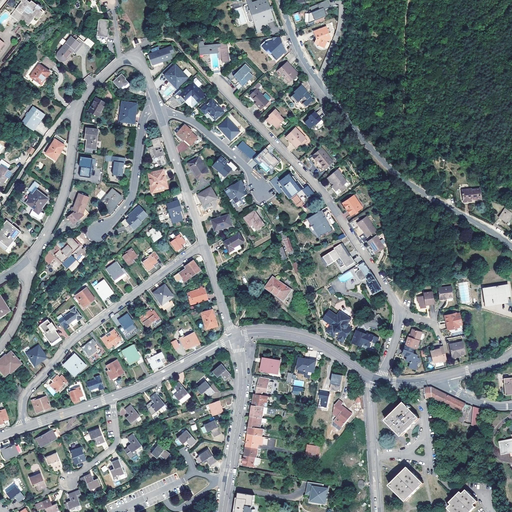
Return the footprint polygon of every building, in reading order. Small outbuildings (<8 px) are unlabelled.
[(21,3),(10,16),(18,23),(20,22),(21,20),(23,22),(22,23),(27,27),(29,24),(32,20),(33,19),(37,21),(42,14),(35,8),(36,7),(36,6),(31,2),(29,4),(24,0),(21,0),(20,1),(21,3)] [(250,0),(246,0),(256,35),(267,34),(265,23),(273,21),(267,0),(257,0),(251,1),(250,0)] [(328,0),(321,0),(315,3),(307,7),(309,12),(307,13),(309,23),(325,15),(324,14),(326,14),(323,8),(330,4),(328,0)] [(44,14),(36,7),(35,8),(42,14),(43,15),(44,14)] [(237,24),(245,23),(243,7),(235,8),(237,24)] [(43,15),(42,14),(37,21),(35,23),(32,20),(29,24),(33,27),(43,15)] [(107,20),(97,19),(96,40),(100,43),(106,44),(107,37),(108,37),(109,32),(109,28),(107,28),(107,20)] [(313,32),(315,37),(316,39),(313,40),(315,44),(324,47),(326,40),(328,39),(330,38),(325,26),(313,32)] [(69,36),(57,52),(56,53),(56,54),(56,55),(56,56),(56,58),(56,59),(57,60),(58,60),(59,61),(60,61),(62,61),(63,61),(64,60),(65,60),(71,52),(73,53),(74,51),(81,41),(76,37),(74,39),(69,36)] [(268,41),(262,47),(269,54),(268,55),(272,60),(275,58),(277,59),(283,54),(282,53),(285,50),(281,45),(280,37),(272,38),(273,41),(268,41)] [(84,42),(91,48),(94,43),(87,38),(84,42)] [(324,47),(315,44),(316,46),(317,47),(318,48),(319,49),(320,49),(322,50),(323,50),(325,49),(326,49),(327,48),(328,46),(329,45),(329,44),(329,43),(329,41),(329,40),(328,39),(326,40),(324,47)] [(213,74),(221,73),(219,59),(222,58),(222,62),(229,62),(227,43),(205,45),(200,46),(201,50),(202,50),(203,55),(210,54),(213,74)] [(171,47),(149,54),(152,64),(162,60),(162,61),(171,58),(169,54),(173,53),(171,47)] [(152,64),(149,54),(147,54),(151,67),(163,63),(162,61),(162,60),(152,64)] [(203,55),(201,55),(213,74),(210,54),(203,55)] [(286,62),(276,72),(279,75),(281,74),(289,82),(297,74),(286,62)] [(169,78),(177,87),(187,78),(172,63),(161,73),(168,80),(169,78)] [(245,64),(233,76),(240,83),(240,84),(241,85),(237,88),(240,91),(254,78),(249,72),(251,69),(245,64)] [(38,66),(30,78),(41,86),(49,73),(38,66)] [(123,73),(114,81),(117,84),(118,83),(125,91),(132,85),(127,79),(128,78),(123,73)] [(169,78),(168,80),(176,88),(177,87),(169,78)] [(192,83),(181,94),(186,99),(185,100),(192,107),(204,95),(192,83)] [(300,100),(305,107),(312,100),(308,96),(309,95),(300,86),(294,92),(295,93),(291,96),(297,103),(300,100)] [(258,100),(256,101),(256,102),(261,108),(269,101),(263,94),(264,94),(258,87),(251,93),(258,100)] [(96,97),(88,111),(97,117),(105,102),(96,97)] [(209,113),(215,119),(219,115),(220,115),(224,111),(211,99),(201,109),(204,113),(205,113),(207,111),(208,110),(210,112),(209,113)] [(138,102),(122,100),(119,120),(135,122),(138,102)] [(300,100),(297,103),(303,109),(305,107),(300,100)] [(32,130),(43,113),(32,105),(21,122),(32,130)] [(321,108),(316,112),(312,115),(310,113),(308,115),(309,118),(305,122),(307,125),(309,124),(311,127),(315,124),(316,125),(319,122),(321,125),(323,122),(321,120),(326,116),(321,108)] [(269,116),(266,119),(270,124),(272,123),(277,128),(282,124),(280,122),(283,119),(279,115),(281,114),(275,109),(268,115),(269,116)] [(227,118),(218,127),(230,139),(239,131),(227,118)] [(184,125),(176,134),(183,140),(184,139),(190,145),(197,138),(190,132),(191,131),(184,125)] [(296,126),(286,136),(290,140),(291,139),(297,146),(306,137),(296,126)] [(87,138),(85,151),(91,152),(92,149),(95,149),(97,130),(86,129),(84,138),(87,138)] [(65,141),(55,134),(53,138),(55,139),(46,153),(55,159),(64,145),(63,145),(65,141)] [(295,148),(297,146),(291,139),(290,140),(286,136),(285,138),(295,148)] [(153,146),(148,148),(151,157),(164,153),(158,137),(151,140),(153,146)] [(237,146),(251,159),(257,154),(243,141),(237,146)] [(255,161),(257,164),(261,161),(262,159),(268,165),(270,164),(273,167),(279,162),(273,156),(272,156),(269,153),(272,150),(274,148),(269,142),(257,154),(258,154),(253,159),(255,161)] [(30,146),(27,152),(31,155),(35,149),(30,146)] [(311,156),(315,161),(317,160),(323,168),(332,161),(321,148),(311,156)] [(279,162),(281,160),(272,150),(269,153),(272,156),(273,156),(279,162)] [(125,157),(113,155),(112,160),(115,161),(113,173),(122,175),(124,162),(125,157)] [(219,156),(212,164),(218,170),(217,171),(223,176),(230,168),(224,163),(226,162),(219,156)] [(80,157),(79,162),(81,163),(81,166),(79,176),(89,177),(91,158),(80,157)] [(198,157),(187,164),(197,180),(207,173),(198,157)] [(271,170),(273,167),(270,164),(268,165),(262,159),(261,161),(267,167),(267,166),(271,170)] [(0,183),(3,180),(6,175),(7,176),(10,172),(9,168),(2,163),(0,165),(0,183)] [(148,173),(151,185),(156,184),(157,185),(158,190),(164,188),(162,180),(165,179),(163,169),(148,173)] [(333,184),(332,185),(336,191),(335,192),(338,195),(347,187),(344,184),(347,182),(341,174),(341,173),(338,169),(328,177),(333,184)] [(276,175),(269,180),(277,190),(281,187),(281,188),(282,189),(287,196),(293,192),(294,192),(301,187),(290,172),(284,176),(284,177),(280,180),(276,175)] [(232,200),(232,199),(233,199),(237,204),(240,201),(239,199),(243,197),(246,195),(244,191),(244,190),(242,187),(244,186),(240,181),(232,186),(225,190),(232,200)] [(301,189),(307,196),(315,190),(309,183),(301,189)] [(164,190),(164,188),(158,190),(157,185),(156,184),(151,185),(150,185),(151,190),(154,192),(164,190)] [(111,213),(111,215),(120,206),(117,203),(122,196),(112,188),(100,204),(111,213)] [(211,188),(198,195),(203,205),(202,207),(204,210),(211,206),(209,202),(217,198),(211,188)] [(463,203),(472,202),(472,200),(482,199),(481,188),(472,189),(472,188),(462,189),(463,203)] [(37,211),(47,199),(36,191),(32,195),(27,191),(20,201),(25,205),(26,204),(32,208),(28,215),(39,221),(43,214),(37,211)] [(302,202),(307,199),(301,191),(291,198),(298,208),(303,204),(302,202)] [(88,195),(78,192),(75,201),(76,202),(75,204),(74,205),(71,206),(70,208),(73,212),(67,215),(72,223),(84,215),(82,212),(88,195)] [(354,195),(342,203),(351,216),(363,208),(354,195)] [(179,201),(168,204),(173,222),(185,218),(179,201)] [(133,214),(129,218),(126,221),(133,228),(140,222),(140,221),(146,215),(139,206),(132,212),(133,214)] [(332,229),(329,224),(326,221),(323,216),(324,215),(325,214),(321,208),(306,217),(310,225),(312,224),(314,227),(313,228),(318,235),(322,233),(323,233),(324,233),(324,232),(325,232),(325,231),(326,230),(327,232),(332,229)] [(511,216),(511,213),(505,208),(499,217),(507,223),(511,216)] [(253,225),(255,228),(257,230),(264,225),(254,211),(244,219),(250,227),(251,226),(253,225)] [(228,215),(212,220),(215,231),(232,226),(228,215)] [(377,231),(367,216),(357,223),(367,238),(377,231)] [(8,219),(0,228),(0,241),(7,247),(11,250),(15,245),(12,242),(19,232),(11,225),(13,223),(8,219)] [(312,224),(310,225),(308,226),(312,231),(313,233),(316,236),(318,235),(313,228),(314,227),(312,224)] [(156,227),(146,234),(152,242),(162,235),(156,227)] [(292,250),(285,231),(279,234),(281,239),(283,238),(290,257),(294,255),(292,250)] [(239,233),(223,242),(229,252),(234,249),(234,248),(244,242),(239,233)] [(176,238),(171,242),(177,251),(183,246),(182,245),(185,242),(179,234),(175,237),(176,238)] [(377,235),(367,241),(375,254),(385,248),(377,235)] [(59,250),(54,255),(67,268),(74,261),(69,256),(70,254),(79,245),(69,236),(64,241),(61,238),(55,245),(59,250)] [(355,262),(343,242),(335,248),(336,249),(322,258),(327,266),(337,260),(342,267),(346,265),(347,267),(355,262)] [(125,259),(129,265),(133,262),(134,261),(133,259),(138,256),(132,247),(127,251),(128,252),(122,255),(125,259)] [(277,248),(280,260),(286,259),(283,247),(277,248)] [(158,257),(154,251),(147,256),(148,258),(142,261),(149,270),(155,266),(154,264),(157,262),(155,259),(158,257)] [(80,254),(76,259),(80,262),(84,257),(80,254)] [(125,259),(121,261),(127,269),(130,266),(129,265),(125,259)] [(373,274),(363,260),(357,264),(360,268),(357,270),(356,274),(359,279),(363,280),(365,278),(374,293),(382,288),(376,278),(373,274)] [(117,261),(106,269),(114,281),(121,276),(124,280),(128,277),(117,261)] [(186,268),(175,276),(180,284),(199,270),(192,261),(185,266),(186,268)] [(130,266),(134,272),(138,269),(133,262),(129,265),(130,266)] [(350,268),(338,276),(346,289),(355,289),(355,280),(352,276),(354,275),(350,268)] [(271,291),(283,300),(287,294),(290,296),(294,290),(291,289),(290,290),(272,277),(265,287),(270,291),(271,291)] [(96,288),(103,297),(112,291),(105,281),(96,288)] [(460,303),(470,303),(468,282),(459,282),(460,303)] [(164,284),(153,292),(161,304),(172,296),(164,284)] [(200,289),(187,293),(189,298),(191,297),(193,303),(194,303),(205,300),(204,294),(206,294),(203,285),(199,286),(200,289)] [(486,303),(506,300),(506,296),(509,295),(507,285),(484,288),(486,303)] [(451,286),(439,288),(440,300),(446,299),(446,298),(453,297),(451,286)] [(87,288),(76,296),(83,307),(95,299),(87,288)] [(427,307),(426,303),(429,302),(430,303),(435,303),(433,291),(424,293),(425,296),(418,297),(419,302),(420,302),(421,308),(427,307)] [(4,314),(9,311),(9,310),(8,311),(5,307),(6,306),(3,301),(2,301),(0,298),(0,297),(0,314),(1,314),(3,316),(4,315),(4,314)] [(165,311),(175,307),(172,301),(163,305),(165,311)] [(71,312),(59,321),(65,330),(70,327),(68,324),(72,322),(73,324),(82,318),(74,307),(70,310),(71,312)] [(324,318),(322,320),(329,325),(327,329),(334,335),(335,336),(342,341),(352,327),(348,324),(348,322),(351,318),(340,310),(337,315),(330,309),(324,318)] [(149,310),(140,317),(147,327),(151,324),(151,325),(157,321),(156,320),(159,318),(154,311),(151,313),(149,310)] [(212,310),(201,313),(206,329),(216,325),(212,310)] [(446,314),(447,320),(449,319),(451,327),(460,325),(459,321),(463,320),(461,314),(457,314),(457,312),(446,314)] [(118,329),(120,332),(133,322),(127,314),(118,320),(121,326),(118,329)] [(48,320),(40,326),(45,333),(43,334),(51,346),(60,339),(58,336),(55,331),(56,330),(51,323),(50,324),(48,320)] [(356,329),(351,342),(362,346),(363,343),(370,346),(372,341),(376,343),(378,337),(367,332),(366,333),(366,334),(362,333),(363,332),(356,329)] [(413,349),(415,349),(421,332),(411,329),(410,335),(409,337),(407,337),(404,346),(413,349)] [(106,336),(102,339),(109,349),(114,346),(115,347),(118,345),(117,344),(122,340),(114,330),(110,333),(112,336),(108,339),(106,336)] [(183,337),(180,339),(186,350),(195,345),(195,346),(200,343),(193,332),(184,338),(183,337)] [(175,350),(180,347),(176,339),(171,342),(175,350)] [(450,344),(459,342),(459,339),(447,341),(451,360),(459,359),(459,357),(466,356),(465,354),(460,355),(460,354),(458,354),(458,356),(453,357),(450,344)] [(93,346),(96,344),(93,340),(81,348),(87,357),(96,350),(93,346)] [(463,341),(459,342),(450,344),(453,357),(458,356),(458,354),(460,354),(460,355),(465,354),(463,341)] [(134,344),(122,351),(128,363),(136,359),(138,364),(143,361),(134,344)] [(35,364),(41,360),(37,355),(43,351),(39,345),(27,353),(35,364)] [(404,346),(401,354),(406,355),(406,356),(405,361),(409,362),(410,363),(408,367),(414,369),(416,362),(419,361),(418,359),(415,358),(416,355),(413,354),(412,352),(413,349),(404,346)] [(447,360),(443,346),(439,347),(439,348),(434,349),(430,350),(432,361),(434,362),(435,365),(443,363),(443,361),(447,360)] [(148,358),(152,368),(162,363),(164,362),(166,360),(164,356),(163,356),(161,352),(158,354),(156,350),(146,354),(148,358)] [(0,359),(0,370),(5,375),(12,369),(13,370),(21,363),(10,351),(1,360),(0,359)] [(37,355),(41,360),(45,358),(46,357),(43,351),(37,355)] [(74,354),(63,365),(65,366),(68,363),(69,364),(77,357),(74,354)] [(68,363),(65,366),(74,376),(85,365),(77,357),(69,364),(68,363)] [(314,372),(316,360),(300,357),(297,372),(305,373),(306,370),(314,372)] [(278,373),(280,361),(265,358),(263,370),(278,373)] [(110,370),(107,371),(111,379),(124,373),(117,360),(108,365),(110,370)] [(230,374),(221,363),(212,371),(216,377),(220,374),(225,379),(230,374)] [(59,377),(56,375),(51,381),(52,382),(50,385),(57,392),(60,389),(59,388),(64,383),(65,384),(68,381),(61,375),(59,377)] [(96,380),(86,383),(89,390),(98,387),(99,390),(104,388),(99,375),(95,377),(96,380)] [(269,381),(269,378),(259,376),(256,392),(263,393),(263,391),(272,392),(273,381),(269,381)] [(511,377),(503,378),(505,395),(511,394),(511,377)] [(204,391),(207,394),(209,396),(214,391),(209,385),(205,380),(196,388),(201,393),(202,392),(204,391)] [(193,399),(178,381),(173,386),(175,388),(171,391),(179,400),(181,404),(184,406),(193,399)] [(213,382),(209,385),(214,391),(219,389),(213,382)] [(16,383),(10,395),(17,398),(23,386),(16,383)] [(465,407),(466,404),(444,393),(432,387),(426,388),(427,398),(433,398),(462,412),(465,407)] [(76,391),(70,393),(74,403),(81,401),(80,399),(84,398),(80,388),(75,390),(76,391)] [(328,409),(331,393),(321,391),(320,397),(324,397),(322,408),(328,409)] [(155,393),(150,398),(154,403),(151,406),(156,412),(165,404),(155,393)] [(255,393),(254,398),(255,398),(254,405),(264,407),(265,403),(267,403),(268,396),(255,393)] [(36,399),(32,400),(36,412),(45,409),(45,410),(50,408),(46,397),(36,400),(36,399)] [(218,400),(210,403),(214,414),(223,411),(221,404),(220,405),(218,400)] [(338,416),(335,420),(343,426),(352,415),(345,409),(346,408),(343,405),(344,403),(340,400),(335,405),(334,413),(338,416)] [(419,418),(410,409),(412,407),(411,407),(412,406),(411,404),(410,405),(408,406),(404,402),(386,420),(402,436),(412,425),(419,418)] [(140,416),(131,405),(125,409),(129,415),(126,418),(130,423),(140,416)] [(254,405),(253,405),(251,416),(263,418),(263,413),(264,407),(254,405)] [(484,427),(480,409),(474,407),(472,426),(484,427)] [(250,426),(261,428),(263,418),(251,416),(250,426)] [(220,432),(213,419),(203,425),(206,431),(210,430),(213,436),(220,432)] [(265,429),(261,428),(250,426),(249,434),(263,436),(265,429)] [(97,442),(98,445),(105,441),(100,428),(89,433),(89,434),(92,439),(94,439),(95,442),(97,442)] [(55,430),(52,431),(47,434),(46,434),(36,438),(41,447),(59,438),(55,430)] [(195,441),(185,430),(177,438),(182,444),(185,441),(187,443),(190,446),(195,441)] [(141,445),(133,433),(127,437),(131,443),(127,446),(131,452),(141,445)] [(247,446),(257,448),(258,448),(259,443),(263,444),(264,436),(263,436),(249,434),(247,446)] [(314,440),(315,437),(312,436),(311,444),(322,446),(323,441),(314,440)] [(510,452),(511,451),(511,440),(501,443),(503,454),(510,452)] [(170,453),(158,444),(151,453),(156,458),(159,455),(165,459),(169,454),(170,453)] [(307,456),(320,458),(322,446),(311,444),(309,444),(307,456)] [(15,445),(9,447),(7,448),(6,446),(1,448),(6,459),(18,453),(15,445)] [(245,455),(255,457),(257,448),(247,446),(246,446),(245,455)] [(86,461),(81,447),(70,451),(73,458),(75,465),(79,463),(86,461)] [(215,461),(207,448),(198,455),(202,461),(205,459),(209,465),(215,461)] [(62,466),(56,453),(45,457),(48,464),(52,462),(55,469),(62,466)] [(255,457),(245,455),(243,464),(243,465),(255,467),(255,465),(253,465),(254,464),(259,465),(260,458),(255,457)] [(124,473),(119,459),(112,462),(114,468),(110,470),(113,477),(124,473)] [(415,473),(408,467),(390,484),(406,500),(424,482),(415,473)] [(364,482),(364,481),(364,480),(365,479),(365,478),(365,477),(365,476),(365,475),(365,474),(365,473),(365,472),(364,472),(364,471),(363,470),(362,469),(361,468),(360,468),(359,468),(358,468),(357,468),(356,468),(355,468),(354,469),(353,469),(353,470),(352,470),(351,471),(351,472),(350,473),(350,474),(350,475),(350,476),(350,477),(350,478),(351,479),(352,480),(352,481),(353,482),(354,482),(355,483),(356,483),(357,483),(358,483),(359,483),(359,485),(358,486),(357,486),(356,486),(355,486),(354,487),(353,488),(352,489),(352,490),(351,491),(351,492),(351,493),(351,494),(351,495),(352,495),(352,496),(352,497),(353,498),(354,499),(355,500),(356,500),(357,500),(358,501),(359,501),(360,501),(361,500),(362,500),(363,499),(364,498),(365,498),(365,497),(366,496),(366,495),(366,494),(366,493),(366,492),(366,491),(365,490),(365,489),(364,488),(364,487),(365,486),(364,482)] [(134,511),(184,489),(176,472),(105,505),(108,511),(134,511)] [(91,473),(80,477),(83,483),(86,482),(89,490),(101,485),(98,478),(94,480),(91,473)] [(45,487),(40,474),(29,478),(32,485),(36,484),(38,490),(45,487)] [(325,505),(328,491),(322,490),(323,486),(309,483),(307,495),(313,496),(312,502),(325,505)] [(24,497),(15,486),(6,493),(10,499),(14,496),(16,498),(18,502),(24,497)] [(81,496),(79,490),(74,492),(74,491),(68,494),(71,500),(66,502),(69,509),(80,504),(77,497),(81,496)] [(478,501),(467,490),(463,493),(461,491),(458,495),(451,502),(452,504),(449,508),(453,511),(470,511),(476,506),(474,504),(478,501)] [(237,510),(236,511),(254,511),(255,511),(256,509),(253,509),(255,495),(239,492),(237,510)] [(51,505),(49,499),(42,502),(46,511),(54,511),(58,510),(56,503),(51,505)]
